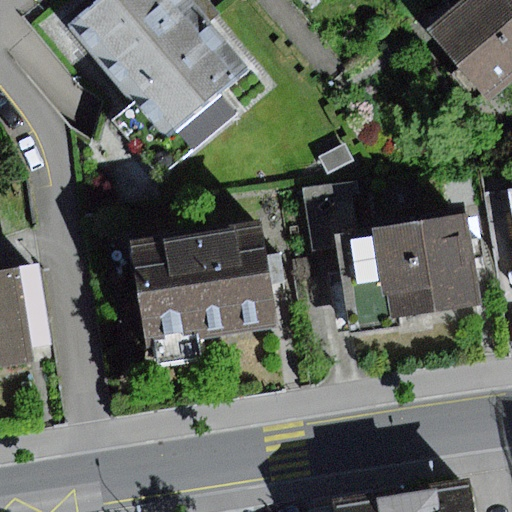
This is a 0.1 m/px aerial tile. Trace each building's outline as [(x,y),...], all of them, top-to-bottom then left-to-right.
[(178,0),(100,0),(71,26),(169,137),(243,73),(178,0)] [(511,0),(460,0),(425,29),(488,104),(511,84),(511,0)] [(346,145),(319,159),(328,176),(355,162),(346,145)] [(340,237),(366,233),(358,182),(305,190),(315,253),(342,249),(340,237)] [(366,233),(340,237),(342,249),(354,336),(403,329),(401,318),(479,307),(467,219),(366,233)] [(260,229),(134,245),(148,346),(156,345),(158,363),(206,357),(203,341),(274,331),(260,229)] [(0,369),(33,365),(19,272),(0,274),(0,369)] [(471,511),(468,487),(309,510),(308,511),(471,511)]
